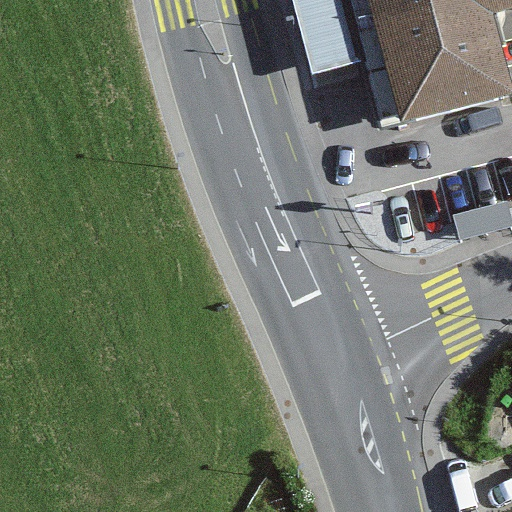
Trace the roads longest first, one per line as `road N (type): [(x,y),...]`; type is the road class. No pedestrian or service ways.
road 1 (secondary): [(206,0),(281,221),(322,302),(340,361)]
road 2 (tertiary): [(340,361),(511,285)]
road 3 (secondary): [(340,361),(380,511)]
